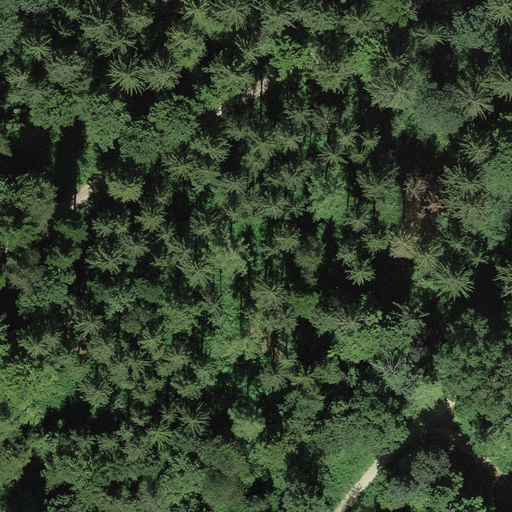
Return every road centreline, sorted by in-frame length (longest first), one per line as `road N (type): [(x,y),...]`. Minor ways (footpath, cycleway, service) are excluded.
road 1 (track): [(0,254),(147,156),(417,0)]
road 2 (track): [(511,346),(330,511)]
